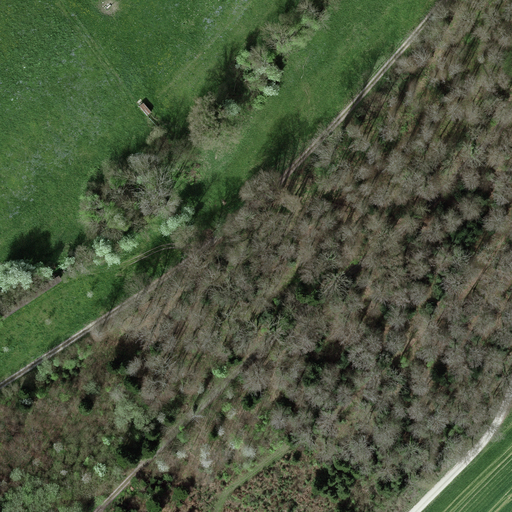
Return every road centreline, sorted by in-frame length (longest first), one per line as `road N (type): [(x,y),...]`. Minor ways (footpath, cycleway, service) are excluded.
road 1 (track): [(0,386),(201,251),(311,149),(444,0)]
road 2 (track): [(95,511),(210,394),(421,216),(511,107)]
road 3 (track): [(511,393),(489,431),(414,511)]
road 4 (track): [(53,0),(145,121)]
